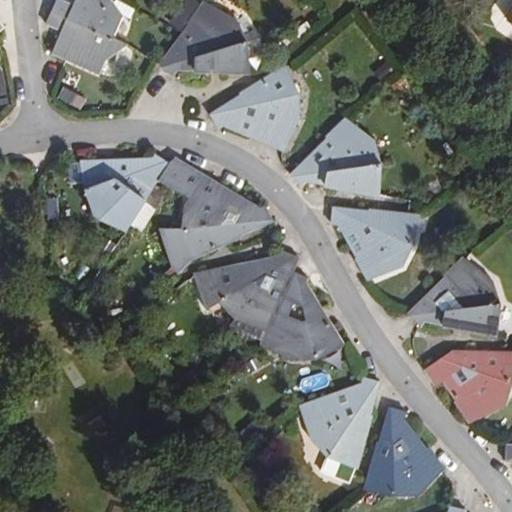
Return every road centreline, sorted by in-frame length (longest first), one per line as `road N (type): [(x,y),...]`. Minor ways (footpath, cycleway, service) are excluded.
road 1 (residential): [(36,138),(120,130),(171,135),(264,177),(293,211),(377,365),(499,511)]
road 2 (residential): [(36,138),(24,0)]
